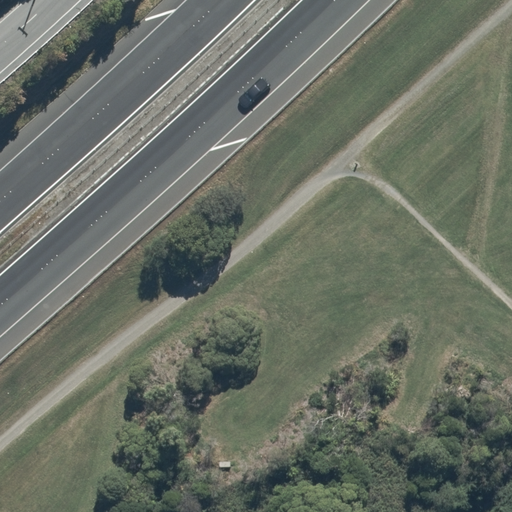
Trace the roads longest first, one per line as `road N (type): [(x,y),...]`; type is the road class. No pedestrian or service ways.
road 1 (trunk): [(334,0),(0,304)]
road 2 (trunk): [(0,199),(219,0)]
